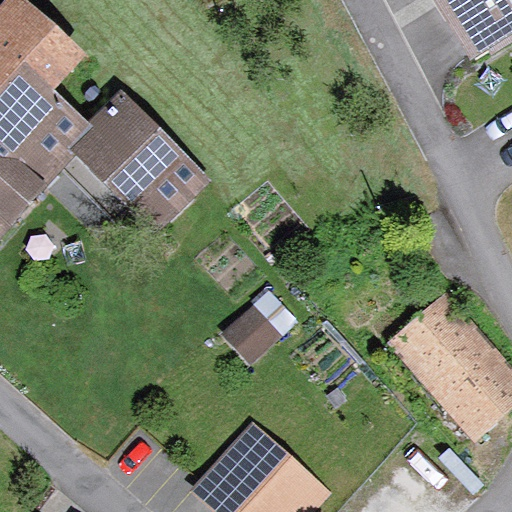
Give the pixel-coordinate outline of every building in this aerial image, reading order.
[(511,0),(445,0),(477,50),(511,28),(511,0)] [(0,100),(27,72),(48,92),(74,62),(31,18),(0,40),(0,100)] [(90,132),(48,92),(27,72),(0,100),(0,233),(14,219),(4,209),(46,166),(53,173),(79,146),(138,202),(165,173),(151,159),(167,142),(121,99),(90,132)] [(188,194),(165,173),(138,202),(161,223),(188,194)] [(511,365),(449,302),(397,353),(482,439),(511,409),(511,365)] [(254,434),(203,490),(227,511),(303,511),(320,494),(254,434)]
